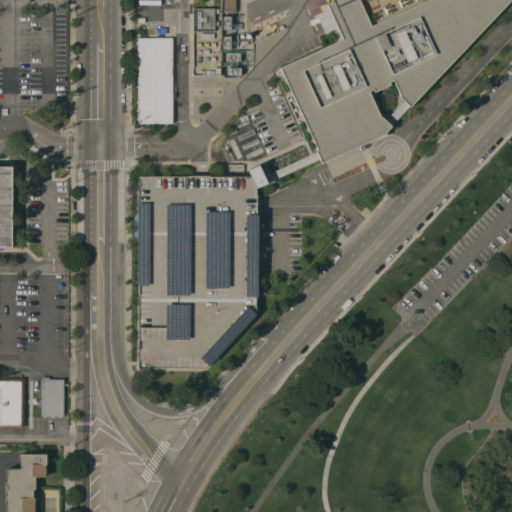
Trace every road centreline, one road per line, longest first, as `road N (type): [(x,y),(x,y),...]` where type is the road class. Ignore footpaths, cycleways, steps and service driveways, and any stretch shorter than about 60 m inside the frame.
road 1 (secondary): [(185,477),(285,338),(362,259)]
road 2 (secondary): [(285,338),(204,404),(173,413),(100,366)]
road 3 (secondary): [(362,259),(511,103)]
road 4 (secondary): [(100,366),(87,405),(83,511)]
road 5 (secondary): [(173,467),(118,409),(100,366)]
road 6 (secondary): [(104,146),(103,271)]
